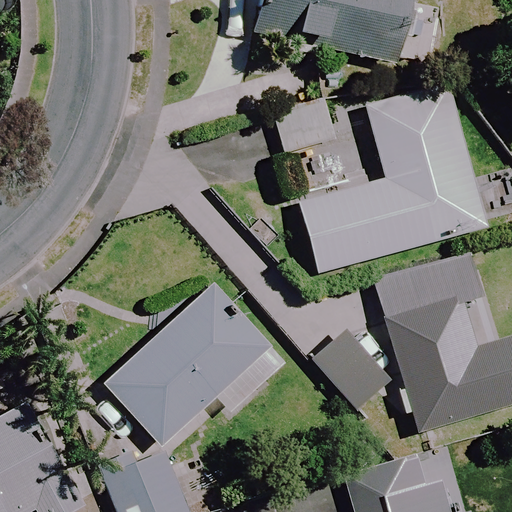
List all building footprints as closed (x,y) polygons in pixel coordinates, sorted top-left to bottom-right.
[(399,0),(231,0),(226,28),(283,39),(318,47),(388,61),(399,0)] [(161,113),(173,152),(248,128),(236,89),(161,113)] [(258,117),(273,163),(331,143),(316,98),(258,117)] [(418,114),(361,129),(376,184),(286,208),(304,277),(479,231),(455,140),(427,147),(418,114)] [(474,299),(461,255),(361,283),(406,437),(511,405),(511,337),(466,350),(453,305),(474,299)] [(263,353),(204,284),(151,330),(156,335),(96,387),(150,451),(263,353)] [(378,381),(332,337),(301,369),(348,413),(378,381)] [(66,511),(72,509),(20,407),(0,417),(0,511),(66,511)] [(179,511),(158,455),(95,479),(107,511),(179,511)] [(340,511),(437,511),(430,486),(415,490),(407,461),(332,482),(340,511)]
